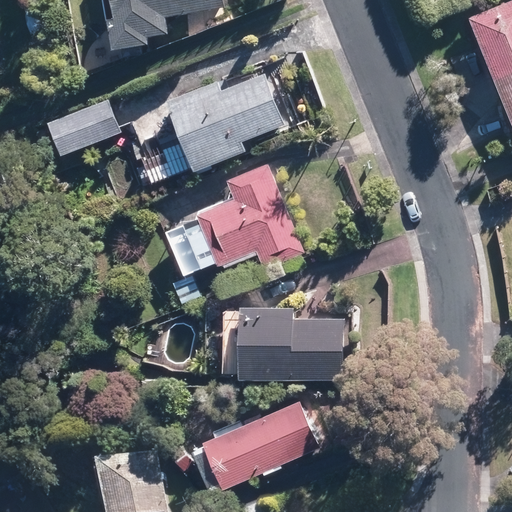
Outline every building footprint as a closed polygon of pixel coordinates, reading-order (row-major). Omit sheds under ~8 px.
[(230,0),(127,0),(131,18),(121,19),(125,47),(158,42),(157,33),(175,30),(171,11),(230,0)] [(511,0),(477,13),(511,102),(511,0)] [(233,72),(175,93),(204,168),(254,149),(250,138),(295,121),(275,68),(237,83),(233,72)] [(113,96),(58,116),(70,150),(125,130),(113,96)] [(308,250),(274,160),(236,174),(244,195),(209,208),(230,262),(264,249),(270,265),(308,250)] [(0,174),(0,205),(11,201),(0,174)] [(251,339),(249,371),(351,377),(354,315),(301,312),(301,302),(239,298),(236,338),(251,339)] [(326,446),(306,394),(213,431),(216,438),(202,444),(216,481),(230,475),(234,483),(326,446)] [(178,511),(170,449),(114,457),(121,511),(178,511)]
